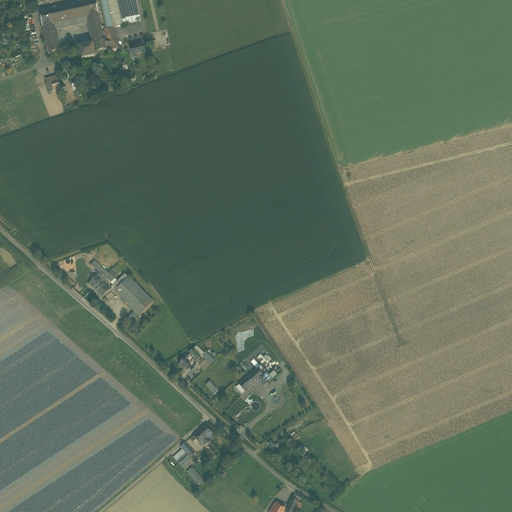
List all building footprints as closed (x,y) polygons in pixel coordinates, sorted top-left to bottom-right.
[(117,41),(114,28),(107,0),(101,0),(39,14),(39,15),(48,55),(48,56),(48,55),(59,53),(60,53),(59,52),(59,53),(54,31),(55,31),(82,25),(89,23),(94,45),(92,45),(92,46),(94,53),(99,52),(106,50),(111,49),(118,48),(117,41)] [(107,0),(114,28),(141,22),(135,0),(107,0)] [(81,59),(81,60),(82,60),(94,57),(95,57),(94,56),(94,53),(92,46),(92,45),(91,45),(79,48),(79,49),(81,59)] [(132,56),(133,59),(137,58),(136,55),(144,54),(142,46),(140,46),(130,48),(132,56)] [(47,83),(50,93),(59,90),(56,81),(47,83)] [(106,279),(113,286),(117,282),(114,278),(108,274),(94,261),(90,265),(100,273),(106,279)] [(128,278),(125,275),(117,282),(113,286),(111,288),(114,292),(134,312),(138,316),(139,317),(153,303),(128,278)] [(102,298),(110,290),(97,276),(88,284),(102,298)] [(128,318),(132,322),(138,316),(134,312),(128,318)] [(193,350),(200,357),(201,356),(203,354),(196,347),(193,350)] [(193,350),(188,355),(190,357),(196,362),(200,357),(193,350)] [(205,360),(210,365),(212,363),(214,362),(205,353),(205,352),(203,354),(201,356),(205,360)] [(250,368),(253,372),(263,364),(255,355),(249,360),(253,366),(250,368)] [(190,364),(186,361),(184,359),(178,365),(183,370),(184,370),(190,364)] [(210,365),(205,360),(199,366),(204,372),(210,365)] [(264,379),(269,375),(261,366),(256,370),(263,378),(264,379)] [(256,370),(239,385),(242,389),(245,392),(254,384),(253,382),(253,381),(252,380),(255,378),(257,380),(258,381),(260,383),(263,387),(264,387),(268,383),(264,379),(263,378),(256,370)] [(264,379),(268,383),(277,375),(274,372),(269,375),(264,379)] [(217,390),(210,382),(206,385),(213,393),(217,390)] [(208,439),(208,438),(211,435),(213,434),(204,426),(192,436),(201,445),(203,442),(208,439)] [(291,435),(295,441),(300,438),(296,432),(291,435)] [(182,450),(186,453),(189,458),(194,453),(185,443),(180,447),(182,450)] [(186,453),(182,450),(173,457),(177,461),(186,453)] [(190,458),(189,458),(186,453),(177,461),(181,466),(190,458)] [(191,459),(190,458),(181,466),(182,467),(191,459)] [(203,480),(192,468),(187,471),(196,481),(192,484),(194,487),(203,480)] [(293,511),(297,506),(298,503),(291,499),(286,510),(285,511),(293,511)] [(269,511),(283,511),(284,511),(286,509),(279,505),(276,503),(269,511)]
